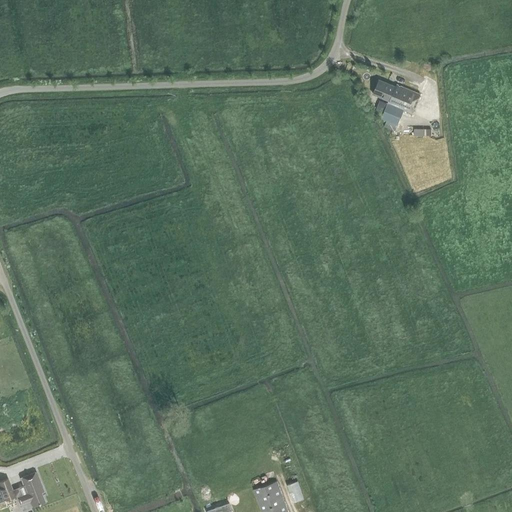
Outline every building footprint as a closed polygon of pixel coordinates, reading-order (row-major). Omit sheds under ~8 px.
[(387,104),(412,114),(420,95),(396,85),(395,87),(378,80),(372,94),(388,101),(387,104)] [(383,127),(394,131),(403,111),(387,104),(381,118),(386,120),(383,127)] [(25,486),(13,490),(9,478),(0,481),(0,502),(16,497),(16,499),(19,498),(21,504),(30,501),(33,506),(46,501),(42,492),(45,491),(37,472),(22,478),(25,486)] [(303,499),(298,481),(287,485),(293,502),(303,499)] [(287,511),(276,482),(253,490),(261,511),(287,511)]
